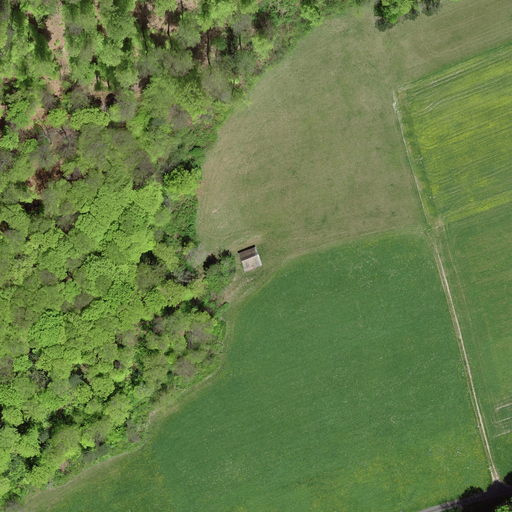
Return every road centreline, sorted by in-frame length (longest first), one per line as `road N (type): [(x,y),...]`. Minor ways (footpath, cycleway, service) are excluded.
road 1 (track): [(0,370),(139,181),(183,87),(259,0)]
road 2 (track): [(253,0),(113,100),(0,156)]
road 3 (track): [(502,492),(429,231)]
